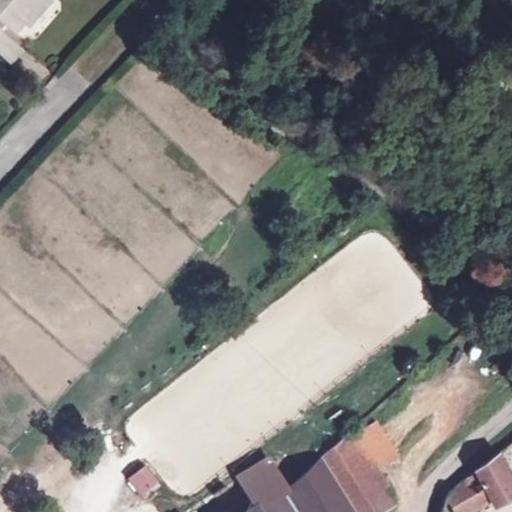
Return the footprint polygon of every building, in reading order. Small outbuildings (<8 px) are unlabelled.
[(0,0),(0,19),(2,22),(13,32),(25,20),(29,24),(47,4),(43,0),(0,0)] [(0,49),(8,40),(0,32),(0,49)] [(19,50),(8,40),(0,49),(0,53),(9,61),(19,50)] [(375,464),(359,438),(353,428),(283,491),(265,461),(218,491),(231,511),(247,511),(256,506),(259,511),(381,511),(393,504),(384,490),(390,487),(375,464)] [(374,429),(359,438),(375,464),(390,455),(374,429)] [(457,511),(476,511),(508,495),(492,461),(449,496),(457,511)] [(141,498),(161,486),(147,464),(127,477),(141,498)]
